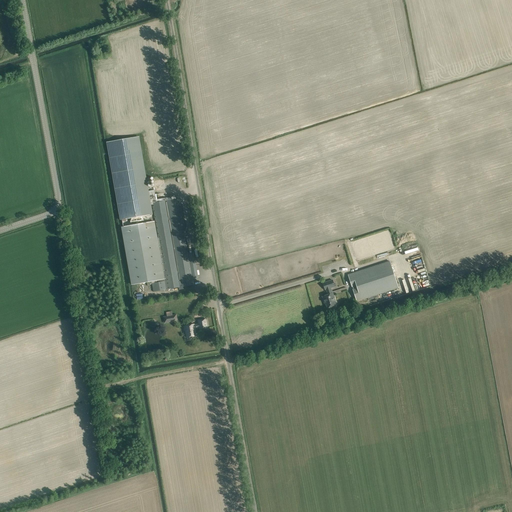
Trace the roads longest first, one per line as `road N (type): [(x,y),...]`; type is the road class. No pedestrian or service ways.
road 1 (unclassified): [(255,511),(166,0)]
road 2 (track): [(227,361),(96,382),(55,209)]
road 3 (unclassified): [(0,230),(49,214),(57,202),(22,0)]
